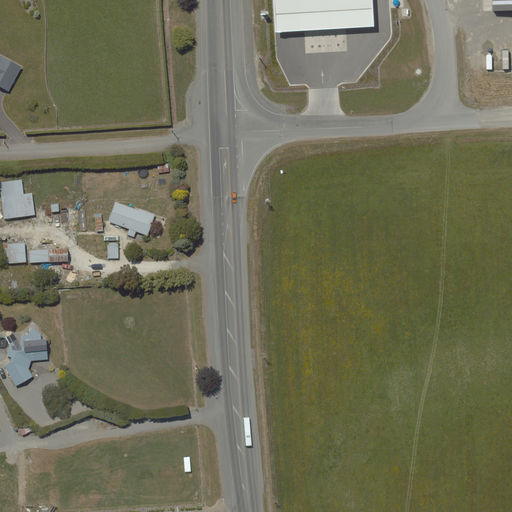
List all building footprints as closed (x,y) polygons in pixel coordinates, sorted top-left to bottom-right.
[(327,5),(330,34),(375,30),(374,12),(355,13),(354,3),(327,5)] [(402,6),(390,6),(390,17),(393,17),(393,21),(402,21),(402,6)] [(398,31),(383,33),(385,56),(400,54),(398,31)] [(0,87),(8,92),(21,68),(1,56),(0,58),(0,87)] [(24,178),(0,181),(0,192),(4,220),(35,216),(32,193),(26,194),(24,178)] [(155,215),(115,202),(108,223),(129,229),(127,235),(134,237),(135,233),(148,237),(155,215)] [(59,203),(51,204),(51,213),(59,213),(59,203)] [(102,216),(94,217),(96,232),(104,231),(102,216)] [(120,241),(107,241),(108,259),(121,259),(120,241)] [(25,244),(0,244),(0,264),(26,264),(25,244)] [(67,249),(49,250),(49,263),(67,263),(67,249)] [(47,251),(29,251),(29,264),(47,263),(47,251)] [(16,386),(32,376),(29,370),(32,362),(53,361),(52,335),(20,336),(20,342),(10,329),(3,334),(10,344),(10,348),(7,349),(7,357),(13,357),(5,367),(16,386)]
